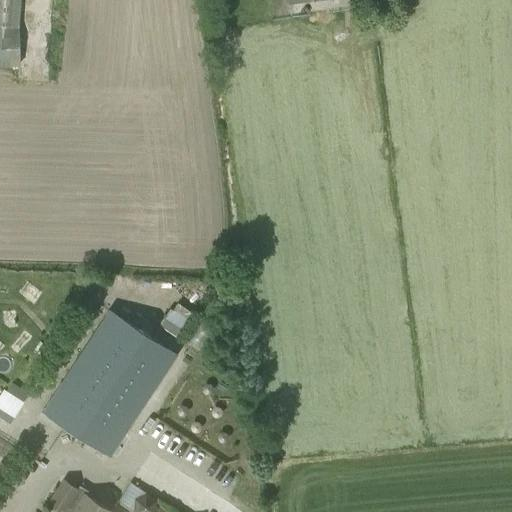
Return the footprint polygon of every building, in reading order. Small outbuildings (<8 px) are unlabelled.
[(18,0),(0,0),(0,68),(18,68),(17,27),(18,0)] [(160,326),(177,335),(204,289),(187,280),(160,326)] [(108,309),(41,408),(107,453),(174,353),(108,309)] [(1,385),(0,385),(0,415),(8,420),(22,398),(1,385)] [(60,479),(45,503),(58,511),(108,511),(60,479)] [(132,499),(131,511),(132,511),(152,511),(153,500),(143,493),(132,499)]
